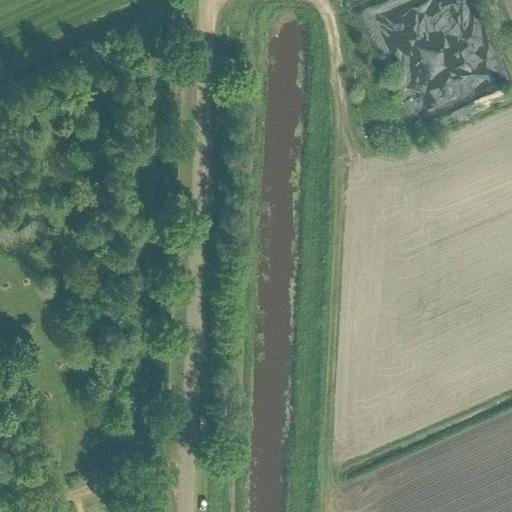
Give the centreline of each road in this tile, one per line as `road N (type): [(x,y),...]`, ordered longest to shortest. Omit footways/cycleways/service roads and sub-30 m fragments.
road 1 (track): [(323,511),(340,125),(331,22),(315,0)]
road 2 (tertiary): [(184,511),(205,0)]
